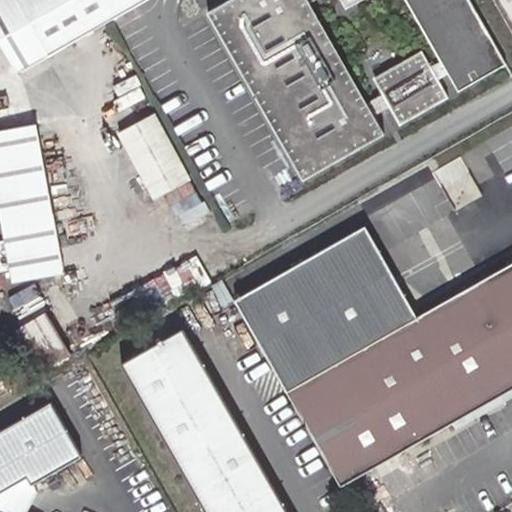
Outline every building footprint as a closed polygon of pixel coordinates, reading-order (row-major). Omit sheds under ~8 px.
[(143,0),(0,0),(0,37),(21,72),(143,0)] [(233,0),(217,10),(311,171),(381,132),(370,114),(366,106),(304,0),(233,0)] [(376,0),(420,75),(425,83),(437,103),(504,64),(466,0),(376,0)] [(402,67),(373,84),(381,97),(366,106),(370,114),(386,105),(396,123),(425,107),(415,89),(425,83),(420,75),(410,81),(402,67)] [(161,108),(123,129),(160,196),(198,175),(161,108)] [(0,127),(0,175),(17,279),(72,270),(47,119),(0,127)] [(342,483),(511,386),(511,262),(418,316),(367,223),(237,295),(342,483)] [(198,249),(83,318),(98,343),(213,274),(198,249)] [(45,377),(77,358),(49,312),(17,329),(45,377)] [(288,511),(181,328),(121,363),(207,511),(288,511)] [(0,511),(27,511),(26,511),(25,511),(15,511),(0,504),(0,491),(28,475),(33,482),(83,454),(52,402),(18,420),(7,426),(0,430),(0,511)]
